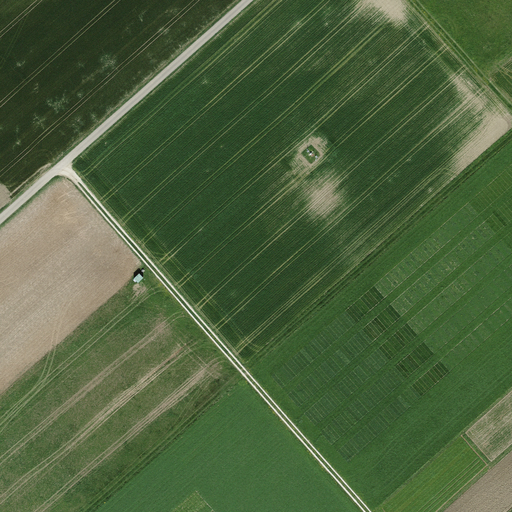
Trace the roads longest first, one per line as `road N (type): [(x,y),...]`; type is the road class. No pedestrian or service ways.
road 1 (track): [(59,166),(368,511)]
road 2 (track): [(0,219),(247,0)]
